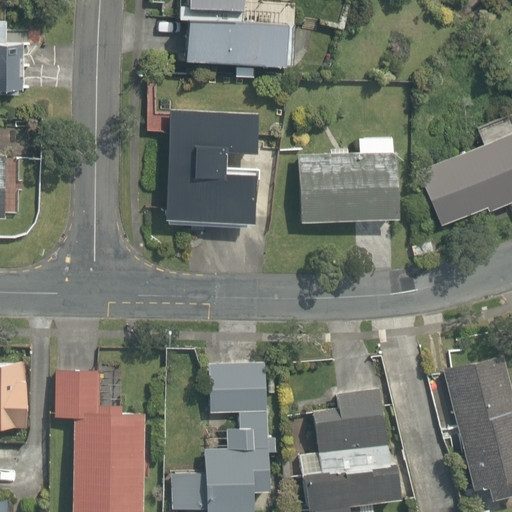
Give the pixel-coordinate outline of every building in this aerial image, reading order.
[(0,0),(0,91),(37,93),(39,31),(4,30),(4,0),(0,0)] [(172,0),(172,11),(237,11),(236,0),(172,0)] [(286,62),(287,12),(237,11),(172,11),(172,61),(286,62)] [(216,146),(249,148),(252,105),(164,101),(158,216),(246,220),(249,163),(215,161),(216,146)] [(511,197),(511,113),(510,110),(470,126),(475,140),(408,167),(429,221),(475,203),(478,211),(511,197)] [(391,218),(392,134),(353,134),(352,153),(295,152),(294,217),(391,218)] [(511,491),(511,425),(494,351),(437,364),(467,488),(476,486),(479,500),(511,491)] [(273,428),(260,428),(262,353),(197,352),(194,463),(169,463),(168,504),(197,505),(197,511),(243,511),(244,491),(258,492),(259,450),(273,450),(273,428)] [(0,427),(20,428),(21,357),(0,356),(0,427)] [(95,396),(96,362),(48,360),(46,411),(71,412),(66,511),(131,511),(136,397),(95,396)] [(378,440),(372,388),(330,393),(332,410),(305,414),(310,452),(292,454),(299,511),(345,511),(345,501),(392,495),(385,439),(378,440)] [(0,501),(0,511),(8,511),(9,502),(0,501)]
